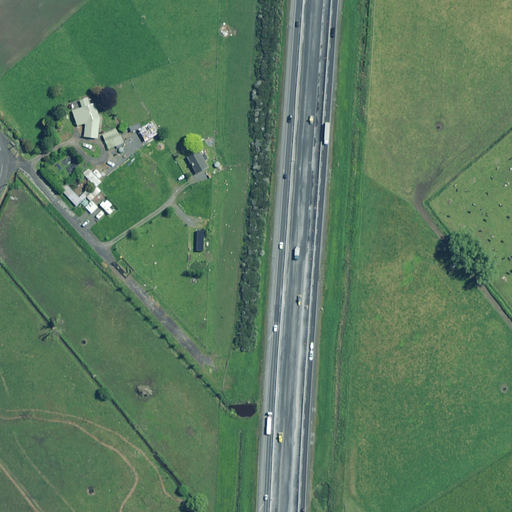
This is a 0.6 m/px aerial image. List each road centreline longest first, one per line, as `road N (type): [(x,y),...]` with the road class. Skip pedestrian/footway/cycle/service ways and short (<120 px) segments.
road 1 (motorway): [(328,0),(295,511)]
road 2 (motorway): [(269,511),(301,0)]
road 3 (unclassified): [(104,255),(24,169),(4,163)]
